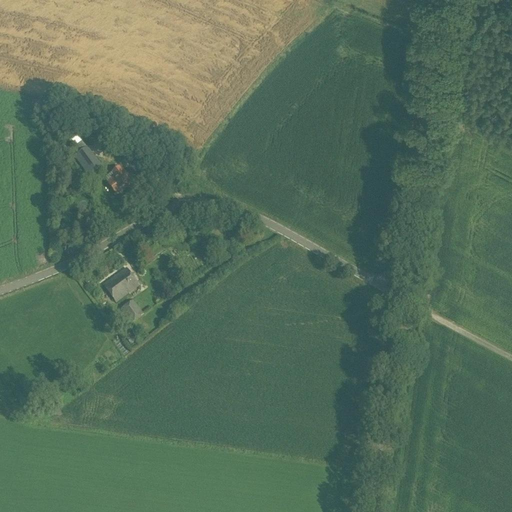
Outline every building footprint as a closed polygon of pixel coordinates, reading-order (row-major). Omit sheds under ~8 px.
[(89,177),(102,167),(86,147),(74,157),(89,177)] [(117,196),(132,184),(123,172),(119,167),(111,173),(112,174),(106,179),(109,183),(108,184),(117,196)] [(197,256),(189,259),(196,274),(204,270),(197,256)] [(116,303),(139,286),(126,269),(104,286),(116,303)] [(130,325),(143,315),(133,301),(120,311),(130,325)]
